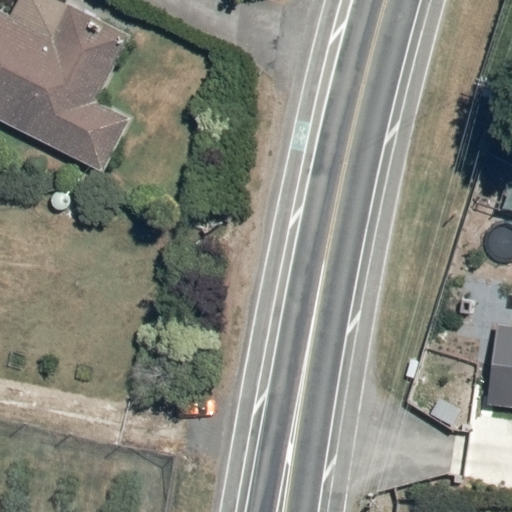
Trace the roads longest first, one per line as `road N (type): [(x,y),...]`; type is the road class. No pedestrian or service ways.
road 1 (secondary): [(314,324),(389,0)]
road 2 (secondary): [(258,511),(270,445),(314,324)]
road 3 (secondary): [(314,324),(295,511)]
